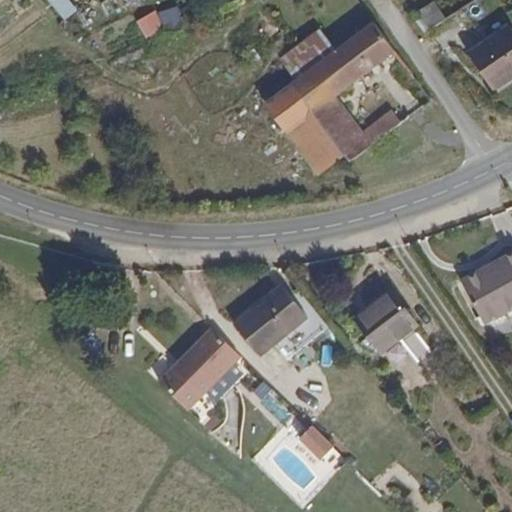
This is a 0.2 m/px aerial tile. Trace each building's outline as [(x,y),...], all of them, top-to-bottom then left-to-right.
[(444,20),(434,4),(413,18),(424,34),(428,31),(444,20)] [(174,5),(138,24),(147,40),(183,20),(174,5)] [(364,78),(396,55),(373,24),(357,37),(337,51),(298,80),(266,104),(286,133),(313,114),(335,98),(355,84),(364,78)] [(337,51),(357,37),(348,24),(329,39),(337,51)] [(511,77),(511,32),(509,27),(467,54),(490,91),(511,77)] [(298,80),(337,51),(329,39),(321,30),(283,59),(298,80)] [(368,84),(364,78),(355,84),(360,90),(368,84)] [(364,136),(335,98),(313,114),(345,158),(350,165),(372,148),(364,136)] [(345,158),(313,114),(286,133),(318,177),(345,158)] [(372,148),(402,126),(394,115),(364,136),(372,148)] [(487,326),(511,312),(511,255),(463,282),(487,326)] [(261,357),(308,317),(278,282),(231,321),(261,357)] [(415,327),(388,292),(348,323),(375,358),(415,327)] [(190,409),(242,360),(212,330),(161,379),(190,409)] [(320,460),(333,447),(312,426),(299,439),(320,460)]
